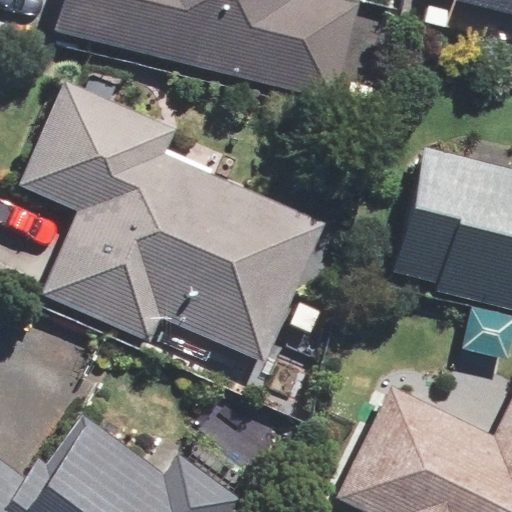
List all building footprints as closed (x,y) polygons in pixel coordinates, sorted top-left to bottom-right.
[(55,0),(48,30),(329,99),(352,4),(335,0),(55,0)] [(511,0),(450,0),(511,15),(511,0)] [(155,316),(259,362),(320,224),(159,153),(169,131),(59,82),(14,184),(74,211),(37,294),(143,341),(155,316)] [(511,170),(418,148),(385,280),(511,310),(511,170)] [(383,387),(329,497),(359,511),(511,511),(511,390),(489,438),(383,387)] [(0,511),(228,511),(236,503),(173,456),(161,471),(79,410),(38,464),(31,459),(19,476),(0,462),(0,511)]
